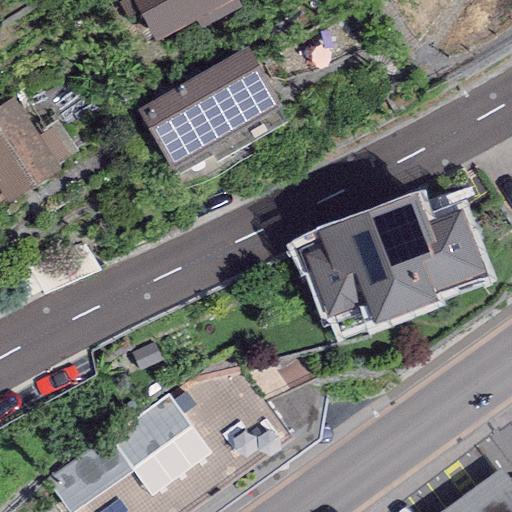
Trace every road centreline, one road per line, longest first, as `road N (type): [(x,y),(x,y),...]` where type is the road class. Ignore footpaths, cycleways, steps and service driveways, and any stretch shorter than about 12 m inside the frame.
road 1 (residential): [(511,97),(0,362)]
road 2 (primary): [(307,511),(511,359)]
